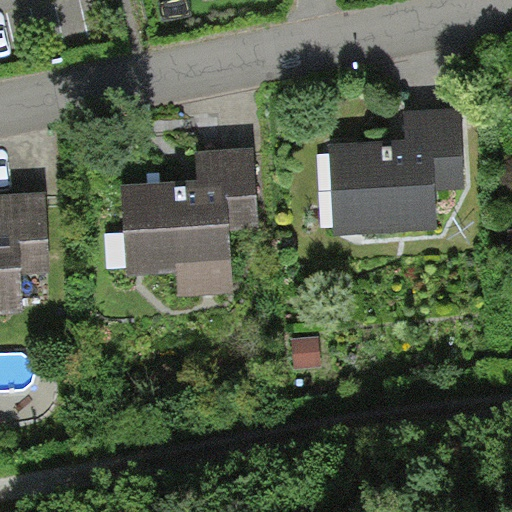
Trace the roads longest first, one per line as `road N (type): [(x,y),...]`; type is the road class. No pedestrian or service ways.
road 1 (residential): [(0,109),(511,2)]
road 2 (track): [(0,505),(368,443),(511,433)]
